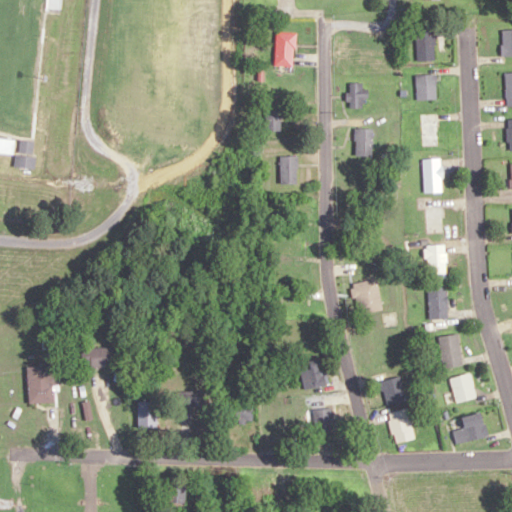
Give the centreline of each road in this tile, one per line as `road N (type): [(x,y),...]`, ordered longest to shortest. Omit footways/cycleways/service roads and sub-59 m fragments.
road 1 (residential): [(382,511),(328,285),(326,26)]
road 2 (residential): [(27,456),(511,458)]
road 3 (residential): [(511,408),(482,303),(464,34)]
